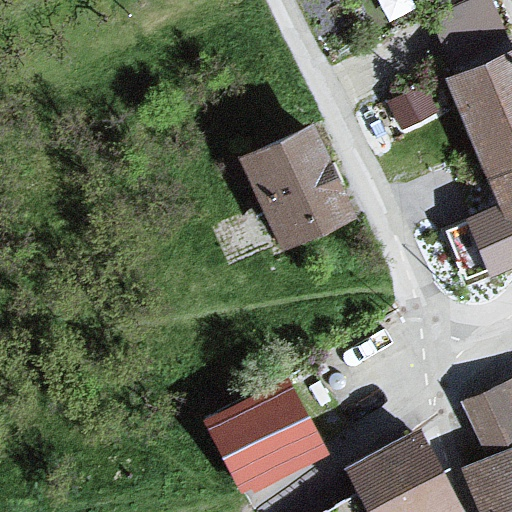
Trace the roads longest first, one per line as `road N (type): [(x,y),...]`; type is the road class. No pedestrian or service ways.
road 1 (residential): [(439,328),(279,0)]
road 2 (residential): [(451,511),(417,419),(412,374),(439,328)]
